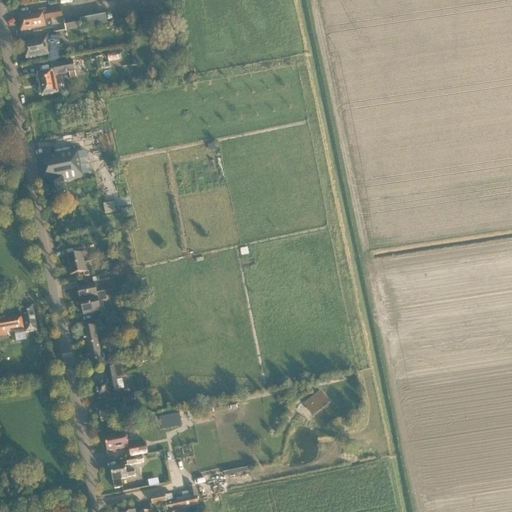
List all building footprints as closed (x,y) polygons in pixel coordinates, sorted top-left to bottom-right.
[(57,11),(56,7),(17,14),(20,32),(32,30),(32,33),(42,32),(42,29),(46,29),(48,29),(46,21),(51,20),(51,18),(61,16),(60,10),(57,11)] [(107,23),(105,12),(64,20),(66,32),(82,29),(81,26),(99,23),(99,25),(107,23)] [(59,38),(48,33),(46,39),(23,43),(24,49),(26,59),(47,55),(49,61),(58,59),(55,44),(58,43),(59,38)] [(121,60),(120,51),(107,53),(109,63),(121,60)] [(104,65),(102,57),(96,58),(98,70),(111,68),(110,64),(104,65)] [(74,72),(72,61),(51,66),(52,72),(37,75),(41,97),(57,94),(53,77),(69,73),(70,78),(76,77),(75,72),(74,72)] [(76,153),(76,149),(39,157),(49,205),(67,201),(63,181),(81,177),(80,171),(81,170),(78,153),(76,153)] [(116,212),(115,202),(104,204),(105,214),(116,212)] [(66,256),(67,265),(83,262),(81,253),(84,253),(83,248),(76,250),(77,253),(66,256)] [(83,262),(67,265),(69,275),(82,272),(83,276),(88,275),(87,271),(85,272),(83,262)] [(75,288),(78,302),(104,296),(103,292),(96,294),(94,284),(75,288)] [(104,296),(78,302),(81,315),(99,311),(97,302),(105,301),(104,296)] [(37,331),(32,307),(21,309),(22,315),(0,319),(0,336),(8,336),(8,332),(12,332),(13,332),(16,331),(17,342),(26,341),(25,333),(26,333),(27,333),(37,331)] [(119,323),(118,319),(117,313),(105,315),(107,326),(119,323)] [(99,343),(98,339),(96,330),(101,329),(100,322),(95,323),(96,325),(81,328),(84,346),(99,343)] [(99,343),(84,346),(88,364),(102,361),(100,347),(105,346),(103,338),(98,339),(99,343)] [(124,378),(122,364),(105,366),(108,382),(94,384),(96,399),(111,396),(111,394),(118,393),(115,380),(124,378)] [(135,395),(133,385),(126,386),(127,390),(118,392),(119,398),(135,395)] [(329,402),(325,397),(321,392),(305,404),(309,409),(313,415),(329,402)] [(136,409),(134,397),(123,399),(124,404),(120,405),(120,404),(98,408),(101,422),(123,418),(122,412),(136,409)] [(182,425),(179,414),(179,411),(178,409),(159,413),(162,429),(182,425)] [(158,421),(156,413),(149,414),(151,422),(158,421)] [(128,442),(126,433),(104,438),(107,452),(129,448),(131,457),(148,454),(146,443),(138,445),(137,440),(128,442)] [(143,462),(142,457),(136,458),(126,460),(127,465),(143,462)] [(125,471),(124,465),(109,468),(114,489),(122,488),(120,480),(127,479),(127,477),(135,476),(133,469),(125,471)] [(175,494),(177,501),(165,504),(167,511),(181,511),(180,508),(199,504),(194,486),(189,488),(190,491),(175,494)] [(166,502),(164,495),(164,493),(150,496),(152,505),(166,502)]
